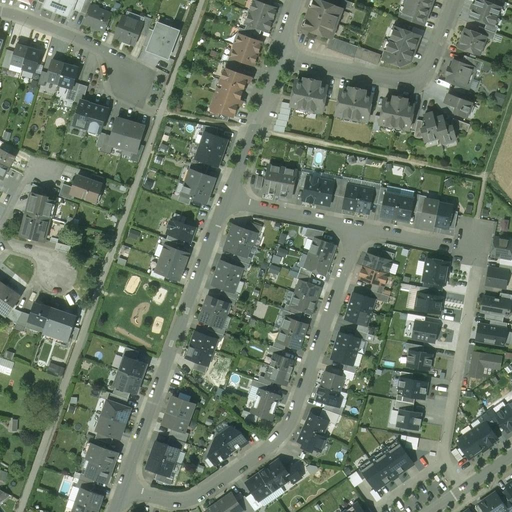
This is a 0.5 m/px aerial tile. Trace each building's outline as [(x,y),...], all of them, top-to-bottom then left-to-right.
[(69,16),(72,9),(75,0),(46,0),(45,4),(44,7),(69,16)] [(75,0),(72,9),(80,12),(85,0),(75,0)] [(85,0),(80,12),(87,15),(90,6),(92,0),(85,0)] [(253,0),(249,12),(272,20),(273,17),(274,18),(276,11),(275,11),(276,8),(270,6),(255,1),(253,0)] [(330,37),(331,37),(341,10),(313,0),(312,0),(303,28),(330,37)] [(343,0),(341,0),(340,5),(351,9),(353,3),(343,0)] [(406,0),(400,16),(424,25),(432,0),(406,0)] [(493,5),(480,0),(475,0),(474,5),(472,4),(470,10),(472,10),(469,17),(486,23),(494,26),(501,8),(501,7),(493,5)] [(501,7),(501,8),(504,9),(507,3),(497,0),(494,0),(493,5),(501,7)] [(115,2),(113,7),(119,10),(121,4),(115,2)] [(98,29),(104,31),(111,15),(99,10),(100,9),(99,7),(94,5),(92,6),(92,7),(90,6),(87,15),(84,23),(90,26),(89,27),(98,30),(98,29)] [(271,23),(272,20),(249,12),(245,24),(247,24),(261,30),(268,32),(269,29),(270,29),(272,23),(271,23)] [(142,23),(123,16),(114,38),(134,45),(139,34),(143,24),(142,23)] [(145,17),(142,23),(143,24),(139,34),(146,36),(149,29),(153,20),(145,17)] [(179,31),(158,23),(155,31),(148,48),(147,50),(168,58),(179,31)] [(484,29),(496,33),(498,27),(494,26),(486,23),(484,29)] [(261,30),(247,24),(245,30),(252,32),(259,35),(261,30)] [(411,33),(395,27),(383,59),(395,64),(395,62),(403,65),(411,62),(422,37),(411,33)] [(411,33),(422,37),(424,32),(413,27),(411,33)] [(479,27),(476,33),(486,37),(486,38),(493,40),(496,33),(484,29),(479,27)] [(252,32),(245,30),(239,28),(237,34),(239,35),(239,34),(250,38),(252,32)] [(155,31),(149,29),(146,36),(142,46),(148,48),(155,31)] [(459,47),(479,55),(486,38),(486,37),(476,33),(465,29),(459,47)] [(235,46),(258,54),(262,42),(250,38),(239,34),(239,35),(238,36),(236,36),(234,41),(236,43),(235,46)] [(354,58),(358,47),(331,37),(330,37),(326,48),(354,58)] [(14,50),(17,42),(11,40),(8,48),(14,50)] [(22,67),(28,48),(16,44),(14,52),(11,63),(22,67)] [(258,54),(235,46),(233,49),(231,50),(230,54),(231,56),(231,57),(230,58),(241,62),(253,66),(258,54)] [(358,47),(354,58),(377,66),(381,55),(358,47)] [(41,52),(28,48),(22,67),(22,69),(35,73),(41,52)] [(9,69),(11,63),(14,52),(7,50),(2,67),(9,69)] [(239,67),(241,62),(230,58),(231,57),(229,56),(227,63),(237,66),(239,67)] [(458,59),(457,62),(476,69),(480,71),(483,63),(464,56),(463,60),(458,59)] [(65,64),(52,61),(48,73),(46,81),(59,84),(65,64)] [(457,62),(454,61),(451,69),(449,68),(446,75),(448,76),(446,81),(468,89),(476,69),(457,62)] [(235,72),(237,66),(227,63),(224,62),(222,68),(224,69),(225,68),(235,72)] [(78,68),(65,64),(59,84),(58,85),(69,88),(72,89),(73,82),(78,68)] [(224,69),(221,80),(243,88),(246,82),(249,83),(251,78),(235,72),(225,68),(224,69)] [(48,73),(42,71),(38,85),(44,87),(46,81),(48,73)] [(303,81),(297,80),(295,89),(292,90),(291,97),(293,100),(292,104),(291,106),(321,112),(322,106),(325,104),(326,97),(324,95),(326,86),(319,85),(320,82),(303,78),(303,81)] [(239,100),(243,88),(221,80),(209,111),(218,114),(219,115),(220,112),(230,116),(233,117),(237,105),(241,106),(243,101),(239,100)] [(73,82),(72,89),(69,88),(66,99),(74,102),(79,84),(73,82)] [(88,87),(79,84),(74,102),(80,103),(81,100),(83,101),(88,87)] [(348,91),(342,89),(340,98),(338,99),(336,107),(338,109),(336,116),(366,122),(367,114),(370,114),(371,106),(369,104),(371,95),(365,94),(365,91),(349,88),(348,91)] [(451,89),(449,95),(464,100),(466,95),(451,89)] [(506,95),(496,92),(492,104),(502,107),(506,95)] [(455,113),(467,117),(472,103),(464,100),(449,95),(447,94),(444,102),(451,105),(455,113)] [(393,100),(385,99),(381,117),(380,124),(409,130),(414,105),(406,103),(407,99),(393,96),(393,100)] [(83,101),(81,100),(80,103),(73,127),(80,129),(81,127),(87,129),(94,105),(88,103),(88,102),(83,101)] [(292,104),(282,102),(280,114),(278,114),(277,120),(275,126),(274,126),(273,131),(284,134),(285,128),(286,128),(287,122),(288,122),(291,106),(292,104)] [(107,109),(94,105),(87,129),(100,133),(107,109)] [(227,122),(230,116),(220,112),(219,115),(218,114),(216,120),(227,122)] [(425,142),(439,138),(434,118),(433,113),(424,115),(426,120),(423,121),(421,129),(424,137),(425,142)] [(380,124),(381,117),(375,116),(372,130),(379,131),(380,124)] [(442,116),(434,118),(439,138),(441,143),(456,140),(453,132),(452,128),(450,127),(444,123),(442,116)] [(112,136),(109,145),(113,146),(122,149),(130,122),(117,118),(112,136)] [(453,119),(450,127),(452,128),(453,132),(460,130),(467,132),(470,125),(453,119)] [(421,129),(423,121),(417,120),(414,137),(419,139),(424,137),(421,129)] [(130,122),(122,149),(133,152),(136,153),(139,144),(144,126),(130,122)] [(205,132),(216,136),(219,129),(204,125),(202,132),(204,133),(205,132)] [(204,133),(200,145),(224,154),(229,141),(216,136),(205,132),(204,133)] [(106,134),(100,133),(96,146),(102,148),(106,134)] [(112,136),(106,134),(102,148),(100,151),(110,155),(113,146),(109,145),(112,136)] [(133,152),(130,160),(138,163),(144,146),(139,144),(136,153),(133,152)] [(219,167),(224,154),(200,145),(195,158),(195,159),(210,164),(219,167)] [(0,148),(0,162),(9,167),(15,156),(0,148)] [(298,148),(295,154),(301,157),(304,151),(298,148)] [(208,169),(210,164),(195,159),(195,158),(193,157),(191,163),(208,169)] [(0,162),(0,177),(3,179),(9,167),(0,162)] [(206,175),(208,169),(191,163),(188,169),(190,170),(190,169),(206,175)] [(263,193),(277,196),(283,168),(269,165),(263,193)] [(404,172),(409,177),(414,173),(409,167),(406,167),(404,172)] [(296,171),(283,168),(277,196),(291,198),(296,171)] [(190,170),(185,183),(211,192),(215,178),(206,175),(190,169),(190,170)] [(299,187),(305,188),(308,177),(309,177),(309,173),(302,172),(299,187)] [(92,174),(90,180),(102,184),(104,178),(92,174)] [(90,180),(77,175),(73,188),(71,194),(73,194),(96,202),(102,184),(90,180)] [(258,177),(255,188),(261,190),(263,178),(258,177)] [(303,201),(316,203),(321,180),(309,177),(308,177),(305,188),(303,201)] [(338,197),(342,180),(334,178),(333,182),(334,182),(331,195),(338,197)] [(451,178),(444,182),(448,189),(455,185),(451,178)] [(333,182),(321,180),(316,203),(329,206),(331,195),(334,182),(333,182)] [(338,197),(345,198),(348,185),(349,181),(342,180),(338,197)] [(206,204),(211,192),(185,183),(181,195),(191,199),(206,204)] [(33,184),(31,193),(42,195),(43,189),(33,184)] [(73,188),(63,184),(59,196),(71,200),(73,194),(71,194),(73,188)] [(343,209),(356,211),(360,188),(348,185),(345,198),(343,209)] [(377,204),(381,188),(373,186),(373,190),(371,203),(377,204)] [(373,190),(360,188),(356,211),(368,214),(371,203),(373,190)] [(383,206),(386,193),(387,189),(381,188),(377,204),(383,206)] [(31,193),(26,213),(37,215),(51,219),(55,201),(46,199),(47,197),(42,195),(31,193)] [(381,216),(395,219),(400,195),(386,193),(383,206),(381,216)] [(417,212),(420,195),(414,194),(413,198),(411,212),(416,213),(417,212)] [(189,205),(191,199),(181,195),(180,195),(178,201),(189,205)] [(413,198),(400,195),(395,219),(409,222),(411,212),(413,198)] [(417,212),(423,213),(425,199),(426,199),(427,197),(420,195),(417,212)] [(426,199),(425,199),(423,213),(420,224),(434,227),(434,226),(439,203),(439,202),(426,199)] [(453,206),(439,203),(434,226),(441,227),(442,228),(446,229),(448,228),(452,211),(453,206)] [(452,211),(448,228),(454,229),(458,212),(452,211)] [(32,237),(37,215),(26,213),(20,234),(32,237)] [(45,240),(51,219),(37,215),(32,237),(45,240)] [(196,229),(171,220),(171,222),(170,222),(168,227),(170,228),(168,234),(185,240),(191,242),(196,229)] [(246,222),(244,229),(257,234),(257,235),(259,235),(262,227),(246,222)] [(238,225),(233,224),(228,237),(251,245),(253,246),(257,235),(257,234),(244,229),(237,227),(238,225)] [(314,238),(320,240),(323,232),(307,228),(305,236),(314,239),(314,238)] [(185,240),(168,234),(166,240),(177,243),(183,246),(185,240)] [(251,245),(228,237),(224,249),(235,253),(246,257),(247,257),(251,245)] [(308,255),(330,263),(336,246),(320,240),(314,238),(314,239),(308,255)] [(511,253),(511,240),(494,238),(491,256),(511,259),(511,253)] [(175,249),(177,243),(166,240),(164,239),(162,244),(165,246),(175,249)] [(57,243),(55,249),(69,253),(70,247),(57,243)] [(165,246),(160,259),(184,267),(189,254),(175,249),(165,246)] [(380,258),(391,261),(391,262),(392,262),(395,254),(382,250),(380,258)] [(235,253),(233,259),(249,264),(251,258),(247,257),(246,257),(235,253)] [(380,258),(367,254),(363,266),(387,274),(391,262),(391,261),(380,258)] [(312,272),(325,276),(330,263),(308,255),(304,269),(312,272)] [(179,280),(184,267),(160,259),(155,272),(166,275),(179,280)] [(233,259),(231,264),(243,269),(242,269),(247,271),(249,264),(233,259)] [(427,259),(423,281),(425,281),(443,284),(445,285),(449,262),(427,259)] [(220,261),(216,273),(238,281),(242,269),(243,269),(231,264),(220,261)] [(387,274),(363,266),(359,279),(373,283),(383,286),(384,286),(387,274)] [(310,277),(312,272),(304,269),(301,268),(299,273),(310,277)] [(499,270),(489,268),(486,285),(506,288),(508,272),(499,270)] [(164,281),(166,275),(155,272),(152,271),(150,276),(164,281)] [(234,292),(238,281),(216,273),(211,285),(222,289),(234,293),(234,292)] [(308,283),(310,277),(299,273),(297,279),(300,280),(308,283)] [(295,293),(316,301),(321,287),(308,283),(300,280),(295,293)] [(425,281),(423,288),(439,290),(441,291),(443,284),(425,281)] [(383,286),(373,283),(371,291),(372,291),(382,294),(384,286),(383,286)] [(21,297),(6,287),(0,295),(0,311),(7,317),(13,308),(21,297)] [(421,287),(420,291),(420,294),(438,297),(439,290),(423,288),(421,287)] [(220,294),(236,300),(238,294),(234,292),(234,293),(222,289),(220,294)] [(406,308),(415,309),(418,293),(420,294),(420,291),(409,289),(406,308)] [(372,291),(370,298),(375,300),(387,303),(389,296),(382,294),(372,291)] [(316,301),(295,293),(290,306),(303,311),(312,314),(316,301)] [(353,293),(349,306),(371,313),(375,300),(370,298),(353,293)] [(420,294),(418,293),(415,309),(440,314),(443,298),(438,297),(420,294)] [(511,294),(500,293),(499,299),(511,301),(511,295),(511,294)] [(220,294),(218,300),(230,304),(230,305),(234,306),(236,300),(220,294)] [(207,296),(203,308),(226,316),(230,305),(230,304),(218,300),(207,296)] [(499,299),(484,296),(481,312),(486,313),(504,317),(508,317),(511,301),(499,299)] [(29,321),(45,327),(52,308),(35,302),(31,315),(29,321)] [(301,316),(303,311),(290,306),(286,304),(284,310),(301,316)] [(349,306),(345,319),(358,324),(367,326),(371,313),(349,306)] [(16,323),(22,312),(13,308),(7,317),(16,323)] [(44,330),(69,339),(73,327),(77,317),(52,308),(45,327),(44,330)] [(222,328),(226,316),(203,308),(199,320),(209,324),(222,328)] [(299,322),(301,316),(284,310),(281,317),(285,318),(285,317),(299,322)] [(31,315),(22,312),(16,323),(27,327),(29,321),(31,315)] [(491,320),(503,322),(504,317),(486,313),(485,319),(491,320)] [(415,322),(424,323),(425,317),(407,314),(406,320),(415,322)] [(285,318),(281,329),(303,337),(308,325),(299,322),(285,317),(285,318)] [(489,326),(506,329),(507,323),(503,322),(491,320),(489,326)] [(415,322),(412,338),(435,342),(438,326),(424,323),(415,322)] [(207,330),(223,335),(226,329),(222,328),(209,324),(207,330)] [(367,326),(358,324),(356,330),(368,334),(370,327),(367,326)] [(489,326),(479,324),(476,340),(503,345),(506,329),(489,326)] [(73,327),(69,339),(75,341),(80,329),(73,327)] [(299,350),(303,337),(281,329),(276,342),(286,345),(299,350)] [(207,330),(205,335),(218,340),(217,340),(221,341),(223,335),(207,330)] [(368,334),(356,330),(354,337),(361,339),(366,341),(368,334)] [(195,332),(191,344),(213,352),(217,340),(218,340),(205,335),(195,332)] [(354,337),(339,332),(335,346),(357,352),(361,339),(354,337)] [(284,351),(286,345),(276,342),(275,341),(273,347),(284,351)] [(208,366),(213,352),(191,344),(186,358),(195,361),(208,366)] [(282,356),(284,351),(273,347),(270,346),(268,351),(274,354),(282,356)] [(335,346),(331,359),(347,364),(353,366),(353,365),(357,352),(335,346)] [(125,357),(125,356),(136,360),(139,352),(126,347),(123,356),(125,357)] [(438,351),(409,347),(405,368),(434,373),(438,351)] [(474,352),(469,375),(481,378),(483,366),(499,369),(501,357),(474,352)] [(274,354),(270,366),(291,373),(295,361),(282,356),(274,354)] [(125,357),(120,371),(141,378),(147,364),(136,360),(125,356),(125,357)] [(205,374),(208,366),(195,361),(192,369),(205,374)] [(66,368),(51,363),(48,373),(62,378),(66,368)] [(353,366),(347,364),(345,371),(355,374),(357,367),(353,365),(353,366)] [(286,385),(291,373),(270,366),(265,378),(274,381),(286,385)] [(141,378),(120,371),(114,386),(116,386),(131,392),(136,394),(141,378)] [(340,391),(344,377),(325,372),(321,386),(340,391)] [(401,372),(400,378),(412,380),(413,374),(401,372)] [(272,387),(274,381),(265,378),(260,376),(258,382),(268,385),(272,387)] [(412,380),(400,378),(397,395),(415,398),(425,400),(428,383),(412,380)] [(259,389),(266,391),(268,385),(258,382),(252,380),(250,386),(259,389)] [(128,399),(131,392),(116,386),(113,394),(128,399)] [(340,391),(321,386),(316,400),(326,403),(339,407),(342,398),(338,397),(340,391)] [(259,389),(255,401),(276,408),(280,396),(266,391),(259,389)] [(125,407),(128,399),(113,394),(111,393),(108,401),(125,407)] [(396,400),(414,404),(415,398),(397,395),(396,400)] [(172,396),(166,412),(189,420),(195,404),(172,396)] [(107,400),(102,415),(124,423),(130,408),(125,407),(108,401),(107,400)] [(395,409),(399,409),(412,412),(414,404),(396,400),(395,409)] [(271,420),(276,408),(255,401),(251,413),(258,416),(271,420)] [(326,403),(324,409),(340,415),(341,415),(343,408),(339,407),(326,403)] [(508,432),(511,429),(511,414),(506,406),(495,415),(500,421),(508,432)] [(323,409),(319,417),(328,421),(328,422),(335,425),(340,415),(324,409),(323,409)] [(412,412),(399,409),(396,427),(419,431),(422,413),(412,412)] [(256,423),(258,416),(251,413),(243,410),(241,416),(245,417),(244,419),(256,423)] [(495,415),(492,410),(487,413),(495,424),(500,421),(495,415)] [(185,432),(189,420),(166,412),(162,424),(172,428),(185,432)] [(487,413),(482,417),(485,421),(492,431),(497,427),(487,413)] [(311,414),(304,428),(322,435),(328,422),(328,421),(319,417),(311,414)] [(119,438),(124,423),(102,415),(96,430),(98,431),(114,437),(119,438)] [(485,421),(474,429),(486,447),(498,439),(485,421)] [(230,427),(219,435),(232,454),(247,443),(240,433),(230,427)] [(170,437),(185,443),(188,434),(185,432),(172,428),(168,437),(170,437)] [(326,437),(322,435),(304,428),(298,442),(303,444),(302,446),(302,448),(310,452),(312,451),(313,449),(320,451),(326,437)] [(469,459),(486,447),(474,429),(458,440),(458,443),(469,459)] [(98,431),(95,439),(106,443),(111,444),(114,437),(98,431)] [(215,466),(232,454),(219,435),(216,438),(208,456),(215,466)] [(407,436),(406,447),(418,448),(419,437),(407,436)] [(167,445),(179,450),(182,451),(185,443),(170,437),(167,445)] [(95,439),(92,444),(104,448),(106,443),(95,439)] [(359,467),(375,490),(413,464),(397,441),(359,467)] [(156,442),(151,455),(174,463),(179,450),(167,445),(156,442)] [(90,460),(113,468),(118,453),(104,448),(92,444),(91,450),(89,450),(86,459),(90,460)] [(169,476),(174,463),(151,455),(147,468),(158,472),(169,476)] [(259,474),(272,492),(289,479),(293,484),(302,478),(292,463),(285,468),(279,459),(259,474)] [(113,468),(90,460),(85,475),(85,476),(95,479),(107,483),(113,468)] [(348,476),(355,486),(363,480),(357,471),(348,476)] [(173,477),(169,476),(158,472),(155,480),(170,485),(173,477)] [(81,474),(79,480),(93,485),(95,479),(85,476),(85,475),(81,474)] [(259,500),(272,492),(259,474),(246,483),(253,493),(259,501),(259,500)] [(81,488),(92,493),(95,485),(93,485),(79,480),(76,488),(80,489),(81,488)] [(76,502),(98,510),(103,496),(92,493),(81,488),(80,489),(76,502)] [(505,496),(511,505),(511,494),(508,489),(502,493),(505,496)] [(0,501),(8,495),(0,490),(0,501)] [(231,493),(218,502),(225,511),(242,511),(243,511),(244,511),(237,501),(231,493)] [(246,498),(255,511),(263,505),(259,500),(259,501),(253,493),(246,498)] [(480,504),(484,511),(505,511),(507,511),(508,510),(500,500),(497,495),(489,500),(488,499),(480,504)] [(244,496),(237,501),(244,511),(243,511),(253,511),(255,511),(246,498),(244,496)] [(511,511),(511,505),(505,496),(500,500),(508,510),(507,511),(511,511)] [(97,511),(98,510),(76,502),(72,511),(97,511)] [(225,511),(218,502),(207,510),(207,511),(225,511)] [(357,503),(344,511),(363,511),(357,503)]
